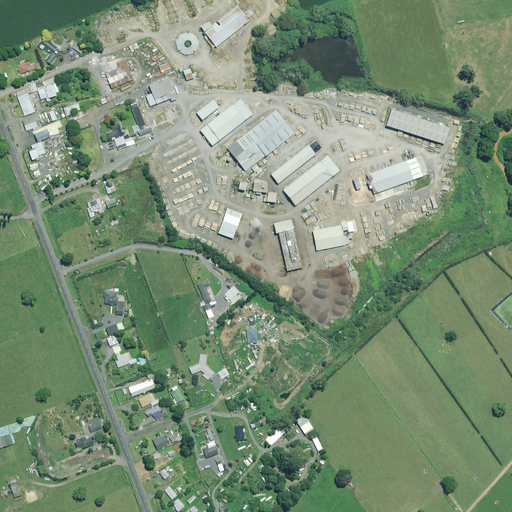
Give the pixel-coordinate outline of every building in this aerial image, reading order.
[(238,7),(206,32),(218,47),(250,22),(238,7)] [(196,36),(188,32),(180,35),(175,43),(178,52),(186,56),(194,53),(199,45),(196,36)] [(42,50),(43,48),(52,54),(54,51),(56,49),(43,39),(37,46),(42,50)] [(83,48),(72,40),(68,45),(79,53),(83,48)] [(45,59),(47,61),(47,62),(51,65),(57,58),(53,54),(51,56),(49,54),(45,59)] [(128,59),(119,63),(122,70),(108,75),(114,90),(137,81),(128,59)] [(179,72),(182,71),(186,81),(193,78),(189,68),(183,71),(182,67),(178,69),(179,72)] [(180,99),(170,78),(152,87),(155,93),(148,97),(152,107),(172,98),(174,102),(180,99)] [(57,86),(40,91),(43,99),(49,97),(50,99),(60,96),(57,86)] [(27,89),(17,92),(26,115),(35,111),(27,89)] [(217,101),(199,115),(206,123),(224,109),(217,101)] [(244,101),(204,132),(216,147),(256,116),(244,101)] [(80,110),(78,104),(63,108),(66,116),(74,114),(73,112),(80,110)] [(145,127),(137,104),(131,106),(139,129),(145,127)] [(90,114),(88,109),(68,117),(70,122),(73,121),(90,114)] [(57,119),(53,110),(48,113),(51,121),(57,119)] [(279,113),(230,149),(247,173),(296,137),(279,113)] [(452,130),(394,113),(389,129),(448,146),(452,130)] [(38,115),(24,121),(28,131),(42,125),(38,115)] [(123,136),(118,124),(112,126),(114,131),(108,133),(109,138),(116,136),(117,139),(113,140),(116,147),(121,145),(122,148),(124,147),(124,144),(132,141),(129,134),(123,136)] [(49,128),(37,133),(40,142),(53,137),(49,128)] [(151,132),(150,128),(138,132),(139,137),(151,132)] [(34,150),(30,151),(34,162),(41,159),(40,156),(48,153),(43,142),(33,146),(34,150)] [(311,146),(272,175),(280,186),(319,156),(311,146)] [(330,157),(286,192),(298,207),(342,173),(330,157)] [(418,158),(371,176),(378,193),(424,176),(418,158)] [(356,190),(361,188),(366,186),(364,180),(359,181),(358,178),(353,180),(356,190)] [(116,191),(113,182),(104,185),(107,194),(116,191)] [(246,183),(239,182),(237,189),(245,191),(246,183)] [(267,184),(253,183),(253,192),(266,193),(267,184)] [(276,193),(267,192),(266,202),(275,203),(276,193)] [(104,212),(99,198),(87,203),(88,208),(86,209),(89,216),(90,216),(92,221),(96,219),(94,213),(99,212),(99,214),(104,212)] [(116,205),(114,198),(105,201),(106,204),(105,205),(107,209),(116,205)] [(235,222),(236,222),(237,219),(239,220),(241,214),(226,209),(222,220),(230,223),(230,222),(234,223),(235,222)] [(116,217),(109,220),(111,226),(118,224),(116,217)] [(302,267),(290,220),(273,224),(276,233),(277,233),(278,240),(283,260),(286,271),(302,267)] [(352,224),(316,230),(320,251),(355,245),(352,224)] [(234,232),(224,228),(221,235),(232,239),(234,232)] [(204,301),(208,299),(210,305),(216,303),(214,298),(210,299),(210,298),(206,288),(209,286),(207,280),(197,285),(204,301)] [(110,305),(113,306),(113,305),(116,305),(116,307),(115,315),(122,315),(124,302),(117,301),(118,297),(116,297),(116,292),(103,291),(103,297),(105,297),(104,304),(110,304),(110,305)] [(214,316),(211,310),(205,312),(208,319),(214,316)] [(115,333),(113,329),(103,332),(105,337),(115,333)] [(257,341),(256,329),(246,329),(247,341),(257,341)] [(118,343),(115,336),(106,339),(109,346),(118,343)] [(127,367),(126,365),(128,364),(127,361),(129,360),(126,353),(120,355),(120,353),(116,355),(118,360),(115,361),(118,368),(125,365),(126,368),(125,368),(126,371),(128,370),(127,367)] [(206,355),(200,354),(198,364),(189,368),(191,374),(201,371),(204,374),(202,376),(208,380),(214,373),(205,365),(206,355)] [(229,375),(225,368),(217,373),(221,380),(229,375)] [(155,388),(151,379),(146,381),(147,381),(128,388),(131,397),(155,388)] [(184,400),(176,386),(172,389),(173,391),(170,393),(177,404),(184,400)] [(154,408),(157,406),(158,406),(157,403),(159,402),(157,400),(155,401),(151,393),(138,400),(142,408),(150,404),(152,406),(153,406),(154,408)] [(157,406),(154,408),(153,408),(144,412),(147,417),(152,415),(154,420),(161,417),(166,415),(163,409),(159,411),(157,406)] [(101,428),(97,418),(92,420),(93,425),(88,427),(90,433),(101,428)] [(243,430),(242,426),(234,427),(237,441),(246,439),(246,436),(243,436),(243,432),(245,432),(244,430),(243,430)] [(285,432),(280,426),(265,440),(270,446),(285,432)] [(0,448),(12,444),(9,435),(0,437),(0,448)] [(179,440),(177,435),(170,438),(172,443),(179,440)] [(167,445),(163,436),(156,439),(156,438),(152,439),(157,450),(167,445)] [(86,440),(85,438),(78,441),(75,442),(77,447),(81,446),(82,448),(93,444),(91,438),(86,440)] [(218,454),(215,445),(202,449),(206,458),(218,454)] [(168,474),(164,468),(158,472),(164,480),(170,476),(168,474)] [(21,495),(16,482),(9,484),(14,498),(21,495)] [(177,496),(169,486),(164,490),(172,500),(177,496)] [(196,498),(193,495),(187,501),(190,504),(196,498)] [(177,511),(184,507),(177,499),(172,504),(175,508),(175,509),(177,511)]
